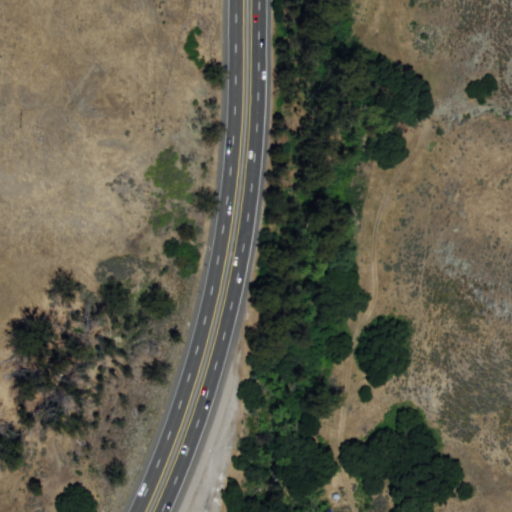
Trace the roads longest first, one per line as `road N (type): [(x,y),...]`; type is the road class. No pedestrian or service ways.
road 1 (trunk): [(238,0),(234,163),(218,268),(165,458),(139,511)]
road 2 (trunk): [(162,511),(209,396),(240,272),(256,163),(260,0)]
